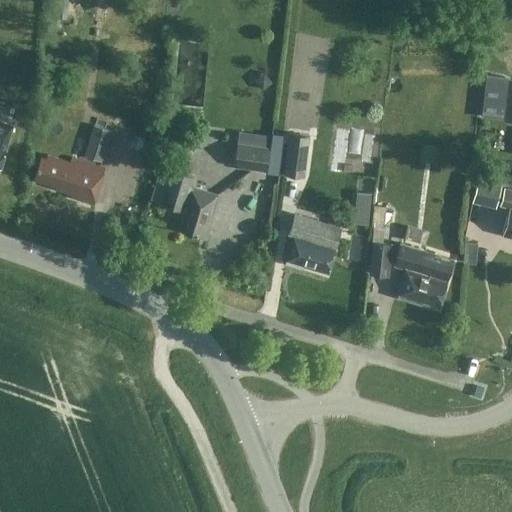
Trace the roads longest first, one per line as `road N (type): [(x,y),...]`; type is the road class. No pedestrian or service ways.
road 1 (unclassified): [(248,429),(215,358),(194,333),(132,295),(0,245)]
road 2 (unclassified): [(511,406),(485,420),(433,427),(328,405),(248,429)]
road 3 (track): [(169,315),(165,381),(199,435),(230,511)]
